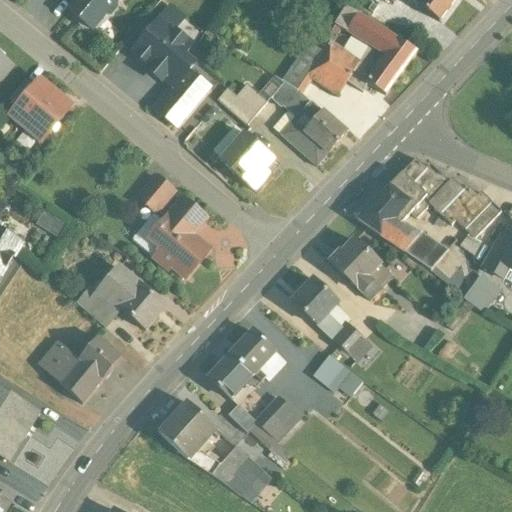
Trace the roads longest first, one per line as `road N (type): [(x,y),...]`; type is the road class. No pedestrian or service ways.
road 1 (residential): [(279,251),(0,22)]
road 2 (secondary): [(279,251),(92,459),(57,511)]
road 3 (secondary): [(400,123),(279,251)]
road 4 (secondary): [(511,6),(400,123)]
road 5 (residential): [(511,175),(400,123)]
